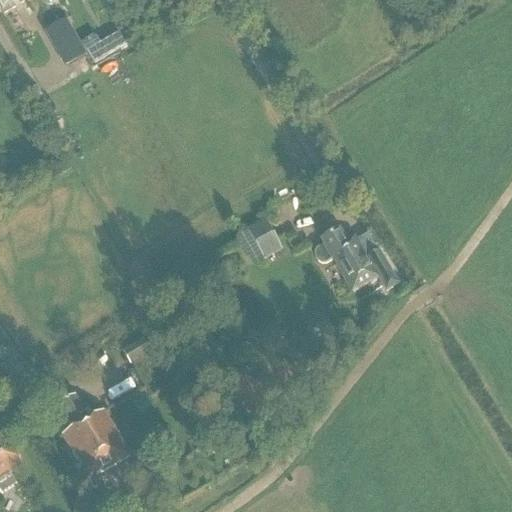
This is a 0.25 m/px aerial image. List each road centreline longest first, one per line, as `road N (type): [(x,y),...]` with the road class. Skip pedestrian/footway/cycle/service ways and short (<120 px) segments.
road 1 (unclassified): [(341,183),(227,0)]
road 2 (track): [(94,387),(43,393),(0,328)]
